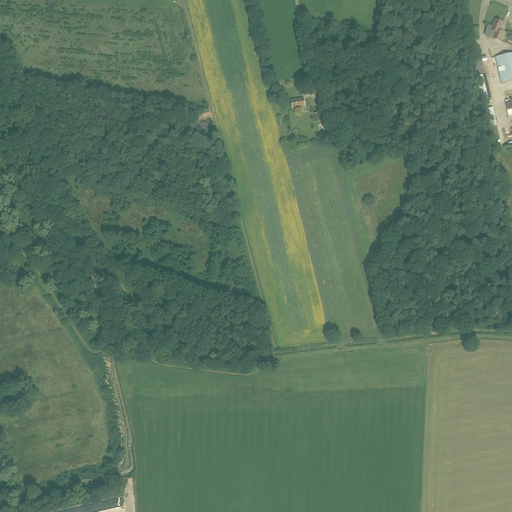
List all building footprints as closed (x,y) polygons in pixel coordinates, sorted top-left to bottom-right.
[(500,40),(503,32),(499,31),(503,22),(495,19),(491,30),(496,32),(493,38),(500,40)] [(501,83),(511,80),(511,52),(495,56),(501,83)] [(481,96),(489,94),(486,85),(479,87),(481,96)] [(293,108),(305,106),(303,98),(291,100),(293,108)] [(320,112),(313,113),(315,123),(322,121),(320,112)]
